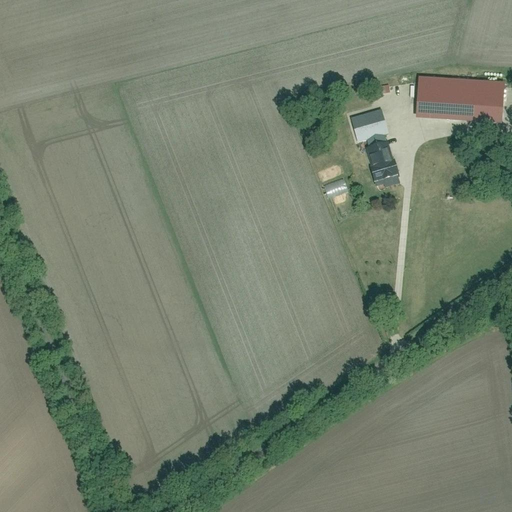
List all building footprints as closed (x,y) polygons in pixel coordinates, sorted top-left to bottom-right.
[(508,85),(423,79),(420,121),(505,126),(508,85)] [(408,84),(392,86),(393,97),(409,95),(408,84)] [(375,96),(391,93),(389,85),(373,88),(375,96)] [(392,110),(355,121),(361,144),(370,141),(386,137),(399,133),(392,110)] [(386,137),(370,141),(372,148),(388,144),(386,137)] [(368,150),(378,184),(402,177),(397,157),(394,157),(390,143),(388,144),(372,148),(368,150)] [(328,198),(349,191),(344,178),(323,185),(328,198)]
